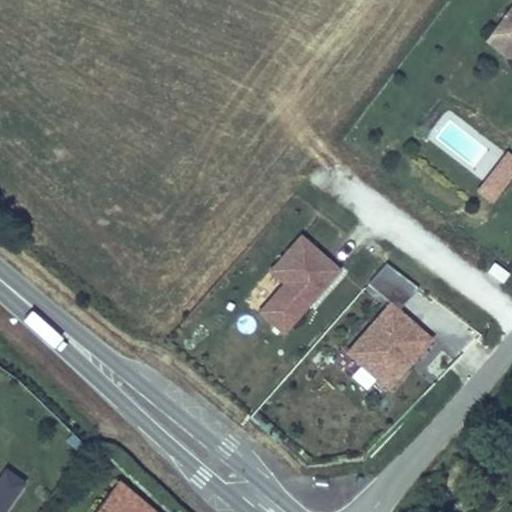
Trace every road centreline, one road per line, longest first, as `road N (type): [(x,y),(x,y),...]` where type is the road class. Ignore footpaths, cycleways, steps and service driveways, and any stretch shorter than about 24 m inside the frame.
road 1 (tertiary): [(0,279),(271,511)]
road 2 (unclassified): [(369,511),(511,332)]
